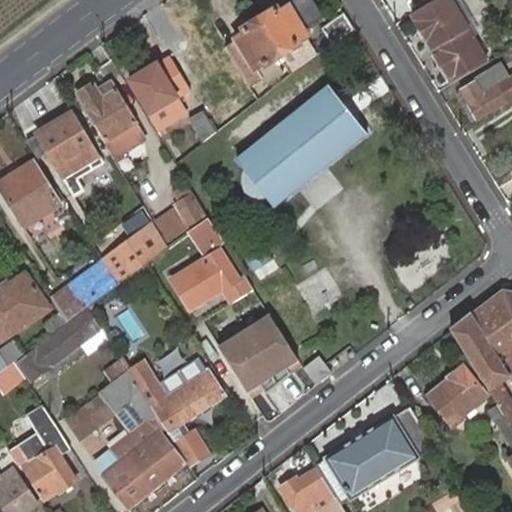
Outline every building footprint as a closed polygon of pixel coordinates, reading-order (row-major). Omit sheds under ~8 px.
[(442,0),(412,19),(453,87),(487,66),(446,0),(442,0)] [(275,12),(260,22),(280,55),(297,46),(295,43),(306,36),(289,10),(278,16),(275,12)] [(225,51),(201,13),(186,22),(210,61),(225,53),(225,51)] [(351,32),(341,17),(314,35),(323,51),(351,32)] [(280,55),(260,22),(244,32),(246,36),(225,51),(225,53),(248,89),(260,81),(265,86),(281,72),(274,59),(280,55)] [(314,35),(305,41),(315,56),(323,51),(314,35)] [(154,113),(176,100),(156,67),(143,74),(141,73),(131,79),(130,82),(127,84),(151,123),(158,119),(154,113)] [(500,69),(490,75),(497,87),(507,81),(500,69)] [(497,87),(490,75),(461,93),(479,121),(511,100),(511,78),(507,81),(497,87)] [(108,85),(96,93),(100,100),(114,93),(108,85)] [(92,87),(77,96),(119,164),(126,159),(124,155),(145,141),(114,93),(100,100),(92,87)] [(273,208),(365,134),(328,87),(236,162),(246,175),(246,176),(245,178),(244,182),(244,185),(245,188),(246,190),(246,191),(249,193),(251,195),(254,196),(257,197),(261,197),(263,196),(273,208)] [(202,142),(232,121),(255,101),(251,94),(225,111),(207,122),(203,119),(192,126),(202,142)] [(182,111),(176,100),(154,113),(158,119),(161,123),(182,111)] [(103,165),(72,114),(36,136),(72,197),(82,191),(77,181),(103,165)] [(0,183),(0,191),(22,227),(57,206),(30,164),(0,183)] [(77,181),(82,191),(109,174),(103,165),(77,181)] [(180,205),(178,208),(190,227),(203,219),(184,188),(174,193),(180,205)] [(178,208),(156,222),(168,241),(190,227),(178,208)] [(208,223),(175,244),(186,262),(198,255),(201,258),(222,244),(208,223)] [(152,227),(102,263),(117,287),(146,265),(166,249),(152,227)] [(403,292),(427,284),(418,259),(435,253),(427,230),(387,243),(403,292)] [(262,246),(242,259),(248,268),(268,254),(262,246)] [(274,263),(268,254),(248,268),(253,276),(256,274),(301,347),(321,334),(276,262),(274,263)] [(190,313),(239,283),(228,267),(225,269),(216,256),(171,284),(190,313)] [(117,287),(102,263),(51,300),(66,324),(87,308),(117,287)] [(0,340),(47,312),(25,275),(0,290),(0,340)] [(511,294),(502,292),(452,332),(472,364),(488,390),(499,408),(504,417),(511,411),(511,410),(498,388),(511,378),(511,294)] [(109,342),(89,311),(20,363),(31,379),(79,343),(89,357),(109,342)] [(66,324),(59,315),(43,326),(51,335),(66,324)] [(13,342),(0,350),(0,356),(10,366),(15,362),(24,355),(13,342)] [(0,373),(10,366),(0,356),(0,373)] [(223,397),(208,371),(205,372),(196,359),(156,384),(145,365),(129,375),(165,431),(178,423),(179,425),(223,397)] [(113,382),(127,371),(121,361),(120,360),(105,371),(113,382)] [(316,389),(331,377),(318,360),(302,371),(316,389)] [(10,366),(0,373),(0,388),(2,393),(26,379),(15,362),(10,366)] [(288,376),(300,368),(298,364),(286,372),(288,376)] [(488,390),(472,364),(464,368),(463,367),(447,379),(448,381),(428,396),(451,427),(487,399),(483,394),(488,390)] [(113,382),(95,396),(98,399),(111,415),(111,416),(129,438),(166,485),(185,470),(159,436),(165,431),(129,375),(127,371),(113,382)] [(511,378),(498,388),(511,410),(511,378)] [(250,400),(262,392),(260,388),(247,396),(250,400)] [(111,415),(98,399),(66,422),(79,440),(111,416),(111,415)] [(326,458),(314,465),(334,498),(338,503),(346,498),(347,500),(418,458),(417,456),(432,447),(409,407),(394,416),(392,415),(324,455),(326,458)] [(22,470),(42,502),(57,494),(58,495),(76,484),(61,459),(72,453),(44,408),(27,418),(34,432),(18,445),(24,457),(30,466),(22,470)] [(503,432),(511,428),(504,417),(499,408),(491,413),(503,432)] [(166,433),(179,425),(178,423),(165,431),(166,433)] [(174,446),(190,470),(210,458),(195,433),(174,446)] [(129,438),(111,453),(118,462),(100,476),(102,478),(101,481),(125,511),(129,511),(166,485),(129,438)] [(320,511),(343,511),(338,503),(334,498),(332,499),(314,470),(298,479),(297,477),(282,486),(297,511),(310,511),(318,508),(320,511)] [(0,511),(33,511),(38,509),(15,473),(0,481),(0,511)]
